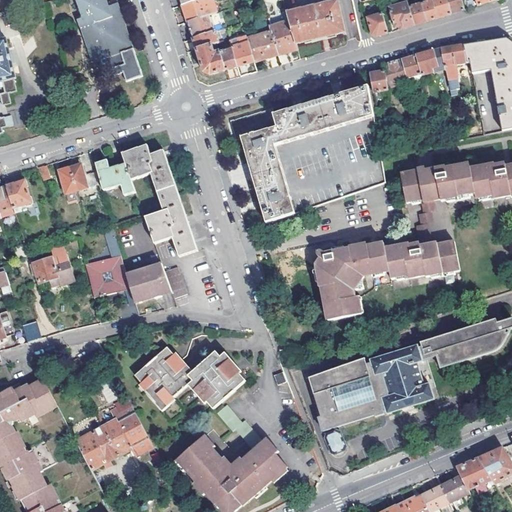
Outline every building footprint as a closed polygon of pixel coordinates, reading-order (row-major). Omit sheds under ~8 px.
[(107,0),(76,0),(83,19),(77,21),(91,63),(115,55),(117,62),(113,63),(122,88),(131,85),(132,88),(135,87),(134,84),(144,81),(134,51),(119,7),(115,8),(110,10),(109,6),(107,0)] [(198,0),(182,6),(188,23),(207,16),(216,12),(212,0),(198,0)] [(422,23),(426,22),(419,0),(407,4),(414,26),(422,23)] [(420,0),(419,0),(426,22),(434,20),(440,18),(451,15),(446,0),(420,0)] [(446,0),(451,15),(454,14),(465,10),(462,0),(446,0)] [(399,27),(400,30),(414,26),(407,4),(407,3),(386,9),(391,29),(399,27)] [(289,21),(295,45),(324,39),(344,35),(338,5),(287,15),(289,21)] [(383,14),(363,20),(366,32),(373,36),(376,38),(388,34),(383,14)] [(207,16),(188,23),(193,39),(213,32),(207,16)] [(270,31),(277,56),(297,50),(295,45),(289,21),(269,27),(270,31)] [(197,49),(212,44),(224,40),(222,34),(217,36),(215,31),(213,32),(193,39),(197,49)] [(246,38),(253,62),(277,56),(270,31),(246,38)] [(231,49),(237,68),(253,62),(246,38),(246,37),(229,41),(231,49)] [(0,81),(2,81),(4,87),(16,84),(15,78),(16,78),(7,39),(0,40),(0,81)] [(511,44),(506,41),(498,43),(464,47),(467,64),(470,64),(472,75),(491,72),(502,132),(511,130),(511,44)] [(212,44),(197,49),(204,72),(210,76),(225,71),(220,52),(220,50),(214,52),(212,44)] [(464,47),(463,46),(459,47),(442,49),(445,68),(451,102),(457,100),(454,81),(458,80),(457,67),(467,64),(464,47)] [(225,71),(237,68),(231,49),(220,52),(225,71)] [(445,68),(442,49),(430,53),(417,56),(421,75),(421,77),(432,73),(432,70),(445,68)] [(402,60),(406,79),(421,75),(417,56),(406,59),(402,60)] [(384,72),(387,89),(407,83),(406,79),(402,60),(393,63),(383,66),(384,72)] [(370,74),(373,93),(387,90),(387,89),(384,72),(374,74),(370,74)] [(260,204),(265,221),(294,213),(275,144),(374,115),(369,87),(340,95),(300,106),(273,114),(271,109),(267,110),(230,121),(235,138),(241,136),(244,146),(260,204)] [(0,139),(15,135),(14,130),(28,126),(25,116),(31,114),(27,100),(8,104),(7,99),(2,100),(3,105),(0,106),(0,124),(0,139)] [(435,139),(436,145),(452,142),(451,136),(435,139)] [(147,146),(122,154),(126,164),(132,179),(150,173),(163,212),(144,218),(154,244),(172,239),(179,258),(197,252),(191,232),(175,187),(165,155),(163,151),(150,155),(147,146)] [(132,179),(126,164),(110,168),(108,161),(106,161),(96,164),(104,191),(122,186),(125,196),(136,193),(132,179)] [(38,167),(43,181),(51,178),(47,164),(38,167)] [(78,191),(100,185),(96,172),(84,176),(81,165),(71,168),(78,191)] [(406,207),(446,200),(476,195),(477,201),(511,195),(511,198),(511,168),(506,169),(505,165),(471,171),(470,167),(446,172),(445,169),(417,174),(417,172),(400,175),(406,207)] [(66,194),(78,191),(71,168),(60,171),(66,194)] [(25,182),(7,187),(14,209),(20,207),(32,204),(25,182)] [(0,212),(14,209),(7,187),(0,189),(0,212)] [(454,242),(446,200),(406,207),(413,245),(414,249),(454,242)] [(115,257),(86,266),(89,277),(95,300),(99,299),(99,301),(105,299),(105,297),(132,288),(127,275),(114,231),(105,234),(110,250),(113,249),(115,257)] [(414,249),(413,245),(383,251),(382,245),(365,248),(364,246),(342,249),(342,248),(330,249),(331,252),(324,253),(321,251),(321,250),(319,250),(318,249),(317,250),(316,250),(316,252),(315,253),(316,254),(316,255),(320,258),(314,265),(321,307),(325,306),(326,314),(327,314),(328,321),(358,316),(356,310),(360,309),(357,297),(353,297),(352,293),(362,280),(388,275),(390,283),(407,280),(408,282),(459,272),(454,242),(414,249)] [(26,250),(12,254),(14,259),(28,255),(26,250)] [(57,268),(53,258),(30,265),(34,277),(36,276),(39,284),(48,281),(50,288),(60,285),(61,286),(62,286),(57,268)] [(57,268),(62,286),(74,282),(68,264),(57,268)] [(136,302),(136,303),(154,298),(155,300),(158,299),(164,298),(163,296),(172,293),(164,272),(161,265),(127,275),(132,288),(136,302)] [(0,288),(1,288),(4,296),(12,293),(4,268),(0,269),(0,288)] [(178,268),(164,272),(172,293),(174,300),(187,295),(178,268)] [(130,304),(134,317),(137,317),(140,316),(136,303),(136,302),(130,304)] [(118,308),(122,320),(134,317),(130,304),(118,308)] [(7,313),(1,313),(2,326),(9,325),(7,313)] [(23,325),(26,341),(40,338),(37,322),(23,325)] [(365,360),(308,377),(320,419),(317,420),(321,432),(373,417),(374,419),(384,415),(383,411),(385,410),(386,415),(433,401),(429,386),(433,384),(426,362),(436,358),(437,364),(436,365),(438,371),(490,355),(493,354),(496,352),(499,350),(501,348),(503,345),(505,342),(506,339),(507,336),(507,332),(511,331),(509,322),(493,327),(492,322),(421,344),(422,348),(417,349),(417,347),(370,361),(371,364),(366,365),(365,360)] [(107,361),(100,348),(70,364),(76,376),(107,361)] [(135,378),(142,386),(147,391),(145,393),(161,411),(175,399),(189,387),(185,382),(194,373),(189,367),(186,370),(180,363),(175,358),(167,349),(135,378)] [(247,381),(241,374),(231,364),(233,361),(227,355),(222,358),(218,353),(194,373),(185,382),(189,387),(194,393),(197,390),(209,403),(215,411),(247,381)] [(186,370),(189,367),(178,356),(175,358),(180,363),(186,370)] [(242,372),(233,361),(231,364),(241,374),(242,372)] [(277,384),(285,381),(282,372),(273,375),(277,384)] [(15,392),(13,388),(0,395),(0,473),(6,484),(9,483),(12,489),(11,490),(19,504),(22,503),(27,511),(64,511),(49,486),(45,488),(38,475),(40,473),(28,452),(24,454),(13,435),(16,432),(13,426),(15,422),(21,419),(22,422),(36,414),(38,417),(58,405),(45,379),(30,387),(29,384),(22,387),(22,389),(18,391),(15,392)] [(22,389),(22,387),(18,383),(12,386),(13,388),(15,392),(18,391),(22,389)] [(109,402),(116,398),(111,389),(104,392),(109,402)] [(205,405),(209,403),(197,390),(194,393),(205,405)] [(177,402),(175,399),(161,411),(163,414),(177,402)] [(116,421),(78,441),(77,441),(83,452),(92,469),(131,449),(136,458),(153,449),(154,449),(130,402),(129,403),(112,412),(116,421)] [(92,470),(92,469),(83,452),(69,459),(55,435),(70,426),(58,405),(38,417),(36,414),(22,422),(21,419),(15,422),(13,426),(16,432),(13,435),(24,454),(28,452),(40,473),(38,475),(45,488),(49,486),(64,511),(109,511),(103,499),(107,497),(92,470)] [(237,429),(256,451),(267,442),(247,421),(244,424),(234,412),(224,421),(234,432),(237,429)] [(326,435),(325,438),(331,452),(334,454),(344,450),(345,447),(339,432),(337,431),(326,435)] [(267,442),(256,451),(233,471),(205,438),(178,461),(217,505),(217,504),(220,501),(229,511),(230,511),(242,503),(244,506),(289,467),(267,442)] [(511,474),(511,462),(503,448),(479,458),(493,481),(496,485),(511,474)] [(486,485),(493,481),(479,458),(475,460),(463,465),(456,468),(461,477),(471,495),(477,491),(480,496),(489,492),(486,485)] [(472,497),(471,495),(461,477),(442,486),(452,506),(472,497)] [(442,486),(421,496),(429,511),(439,511),(452,506),(442,486)] [(396,507),(398,511),(429,511),(421,496),(415,499),(414,497),(396,507)] [(229,511),(220,501),(217,504),(224,511),(237,511),(244,506),(242,503),(230,511),(229,511)]
